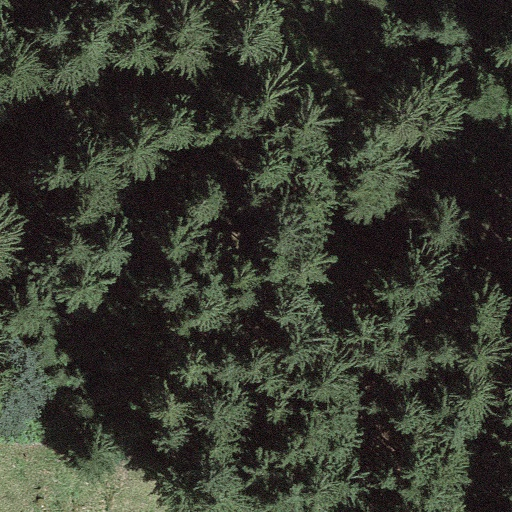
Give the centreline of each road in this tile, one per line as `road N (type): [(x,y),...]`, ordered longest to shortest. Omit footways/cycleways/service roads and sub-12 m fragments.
road 1 (track): [(277,0),(426,154),(511,222)]
road 2 (track): [(511,255),(503,380),(481,511)]
